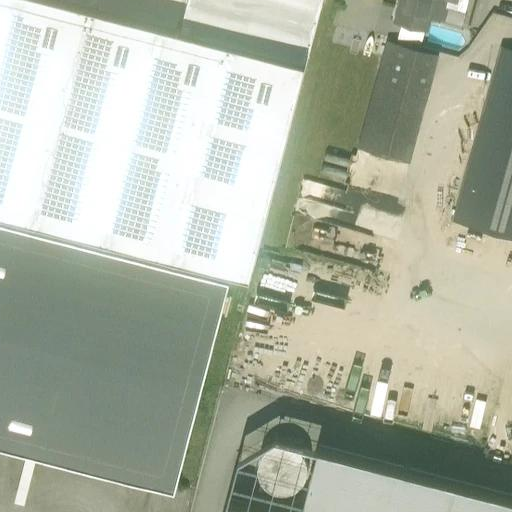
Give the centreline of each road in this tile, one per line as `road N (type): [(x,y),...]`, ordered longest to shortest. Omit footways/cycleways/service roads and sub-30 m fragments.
road 1 (unknown): [(200,511),(216,442),(247,415),(272,414),(511,472)]
road 2 (unknown): [(511,299),(417,250),(477,51),(492,31),(511,33)]
